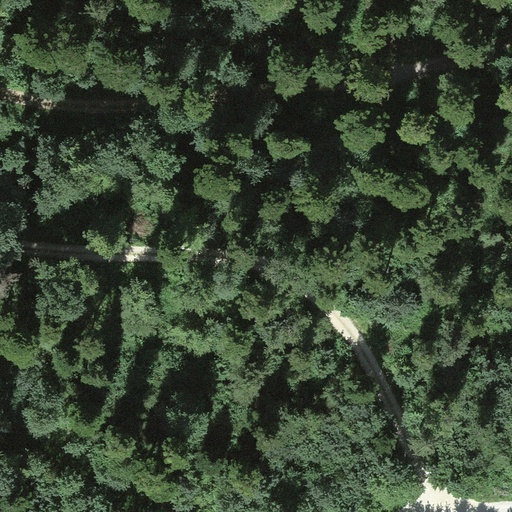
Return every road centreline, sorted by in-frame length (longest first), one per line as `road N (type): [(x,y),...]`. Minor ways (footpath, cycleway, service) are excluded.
road 1 (track): [(0,248),(197,251),(249,266),(292,292),(338,321),(379,388),(431,510)]
road 2 (track): [(0,101),(160,101),(382,58),(511,17)]
